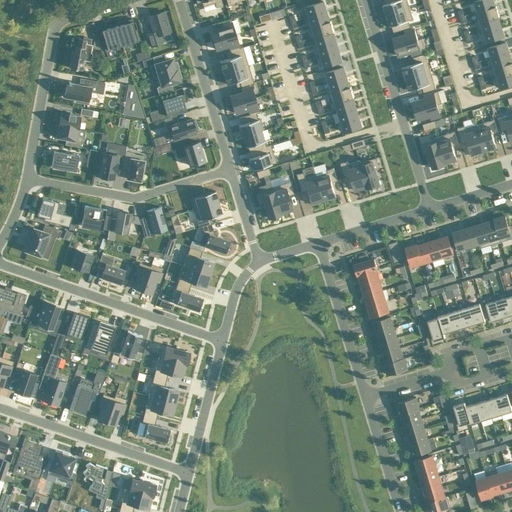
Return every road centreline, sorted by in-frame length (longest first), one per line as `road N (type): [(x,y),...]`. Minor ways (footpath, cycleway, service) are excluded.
road 1 (residential): [(0,263),(220,340)]
road 2 (residential): [(125,0),(62,17),(52,31),(26,177)]
road 3 (residential): [(365,0),(429,209)]
road 4 (residential): [(228,168),(134,198),(26,177)]
road 5 (residential): [(186,473),(0,407)]
road 6 (residential): [(179,0),(228,168)]
road 7 (residential): [(318,242),(365,397)]
road 8 (residential): [(186,473),(220,340)]
road 9 (residential): [(365,397),(400,511)]
